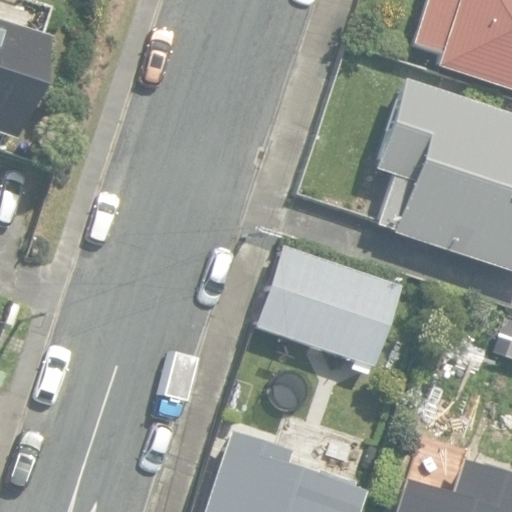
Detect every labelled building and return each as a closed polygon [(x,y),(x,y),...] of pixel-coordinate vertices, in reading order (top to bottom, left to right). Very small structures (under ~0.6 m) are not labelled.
[(0,0),(0,135),(10,139),(44,40),(0,24),(0,0)] [(427,66),(511,94),(511,0),(419,0),(406,41),(432,50),(427,66)] [(370,224),(511,273),(511,117),(395,79),(366,168),(386,175),(370,224)] [(253,326),(366,365),(391,289),(278,251),(253,326)] [(434,328),(472,341),(482,311),(444,298),(434,328)] [(397,419),(442,434),(466,364),(421,348),(397,419)] [(350,511),(357,491),(279,466),(284,451),(223,431),(196,511),(350,511)] [(511,511),(511,497),(454,479),(442,511),(430,511),(391,500),(386,511),(511,511)]
